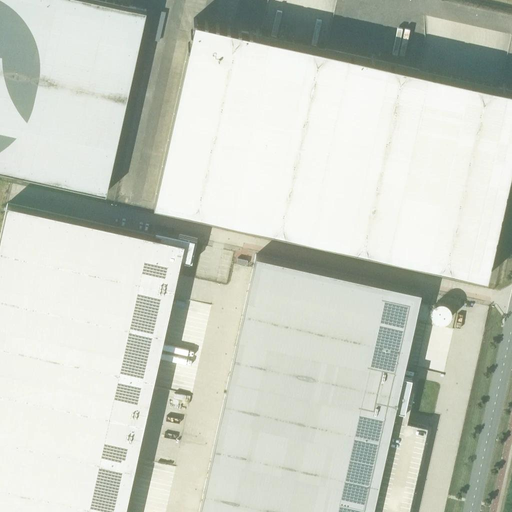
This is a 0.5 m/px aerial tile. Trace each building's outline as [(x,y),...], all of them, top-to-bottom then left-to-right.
[(146,9),(132,6),(105,0),(0,0),(0,169),(106,192),(146,9)] [(194,21),(192,30),(190,30),(189,33),(191,34),(189,43),(188,42),(154,202),(431,264),(486,276),(511,160),(511,89),(252,32),(252,31),(249,30),(249,31),(241,30),(241,28),(238,28),(237,29),(230,27),(230,26),(227,25),(226,26),(219,24),(219,23),(216,23),(215,24),(214,24),(207,22),(208,21),(204,20),(204,22),(196,20),(197,18),(193,18),(193,21),(194,21)] [(0,390),(144,422),(180,259),(191,261),(196,238),(179,234),(178,240),(7,202),(0,232),(0,390)] [(236,250),(234,258),(251,262),(253,254),(236,250)] [(408,394),(411,377),(402,375),(421,290),(255,254),(233,356),(388,390),(408,394)] [(433,302),(433,320),(450,321),(451,303),(433,302)] [(197,369),(201,349),(194,348),(192,356),(185,355),(184,362),(193,363),(192,368),(197,369)] [(378,482),(394,409),(404,411),(408,394),(388,390),(233,356),(213,446),(378,482)] [(0,390),(0,511),(124,511),(144,422),(0,390)] [(371,511),(378,482),(213,446),(198,511),(371,511)]
